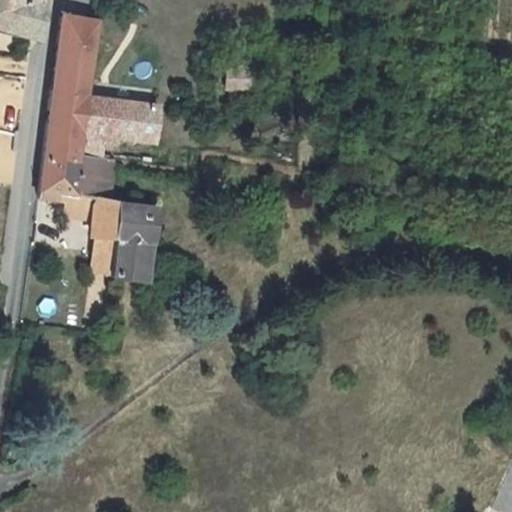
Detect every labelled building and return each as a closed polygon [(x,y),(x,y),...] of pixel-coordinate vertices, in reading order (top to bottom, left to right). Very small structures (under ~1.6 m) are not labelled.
[(0,0),(0,29),(38,40),(45,15),(39,4),(31,2),(31,0),(0,0)] [(61,17),(42,157),(77,162),(79,157),(86,98),(93,44),(91,43),(94,23),(61,17)] [(255,68),(227,66),(225,88),(254,90),(255,68)] [(0,73),(0,183),(11,185),(28,78),(0,73)] [(86,98),(79,157),(84,157),(88,140),(112,145),(113,137),(152,143),(157,108),(86,98)] [(84,157),(109,161),(112,145),(88,140),(84,157)] [(42,157),(37,199),(64,203),(62,216),(91,219),(89,237),(90,237),(113,241),(118,210),(119,202),(107,200),(72,195),(77,162),(42,157)] [(72,195),(107,200),(113,161),(109,161),(84,157),(79,157),(77,162),(72,195)] [(118,210),(154,215),(155,206),(119,202),(118,210)] [(146,272),(148,255),(154,215),(118,210),(113,241),(111,257),(109,272),(108,278),(145,281),(146,272)] [(113,241),(90,237),(88,254),(111,257),(113,241)] [(41,297),(39,312),(55,314),(58,299),(41,297)]
